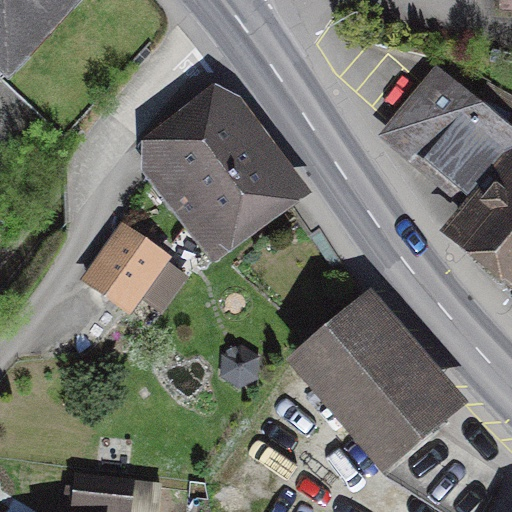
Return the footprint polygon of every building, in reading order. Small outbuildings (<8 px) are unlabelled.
[(0,0),(0,81),(1,82),(75,0),(0,0)] [(444,77),(395,132),(463,189),(479,212),(462,232),(511,273),(511,95),(489,83),(474,102),(444,77)] [(227,107),(161,157),(221,238),(288,189),(227,107)] [(121,233),(88,278),(130,307),(162,262),(121,233)] [(300,358),(386,460),(444,411),(357,310),(300,358)] [(77,478),(73,508),(108,511),(128,511),(131,484),(77,478)]
